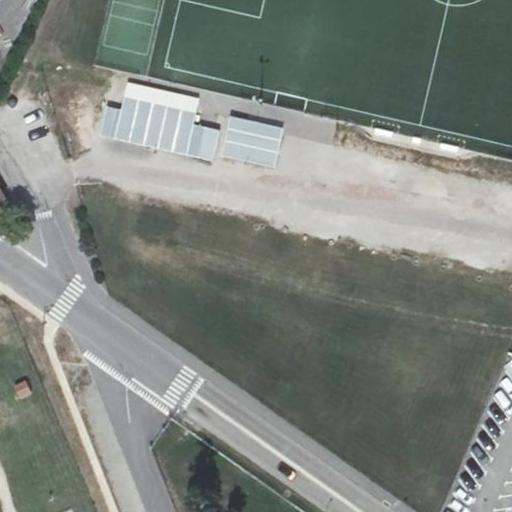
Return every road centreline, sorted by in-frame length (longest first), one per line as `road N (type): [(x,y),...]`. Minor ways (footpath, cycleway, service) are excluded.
road 1 (secondary): [(123,346),(360,511)]
road 2 (unclassified): [(156,511),(124,429),(123,346)]
road 3 (unclassified): [(36,282),(41,237),(0,158)]
